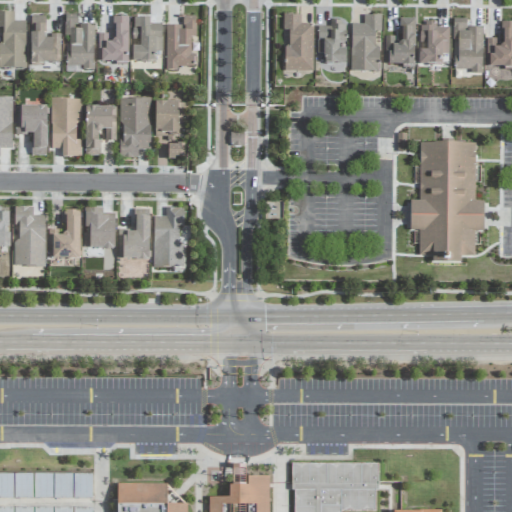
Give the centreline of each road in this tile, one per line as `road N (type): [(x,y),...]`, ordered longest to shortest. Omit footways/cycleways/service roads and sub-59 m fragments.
road 1 (secondary): [(238,341),(511,342)]
road 2 (secondary): [(500,313),(237,315)]
road 3 (secondary): [(237,315),(0,313)]
road 4 (residential): [(0,182),(221,184)]
road 5 (secondary): [(24,340),(238,341)]
road 6 (residential): [(224,0),(221,184)]
road 7 (residential): [(251,176),(252,0)]
road 8 (residential): [(221,184),(229,301),(237,315)]
